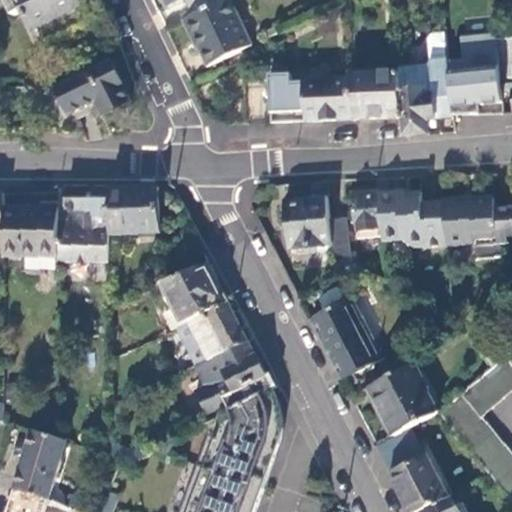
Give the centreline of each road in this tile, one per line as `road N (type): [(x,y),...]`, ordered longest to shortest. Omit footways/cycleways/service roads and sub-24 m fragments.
road 1 (residential): [(375,511),(190,169)]
road 2 (residential): [(190,169),(511,144)]
road 3 (residential): [(0,171),(190,169)]
road 4 (residential): [(190,169),(120,0)]
